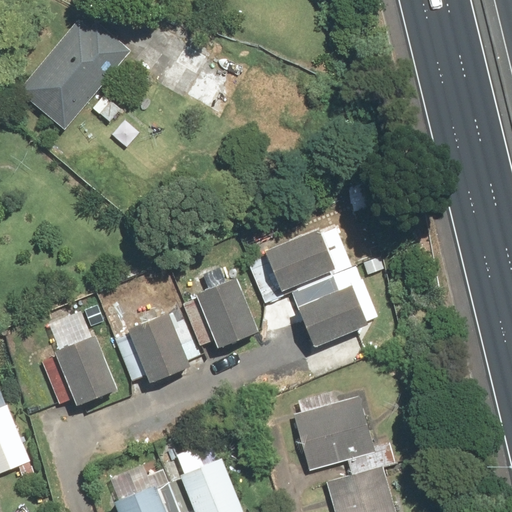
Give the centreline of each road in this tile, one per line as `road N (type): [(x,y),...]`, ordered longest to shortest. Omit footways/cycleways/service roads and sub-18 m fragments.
road 1 (unknown): [(54,511),(50,469),(72,437),(256,364)]
road 2 (motorway): [(511,263),(447,0)]
